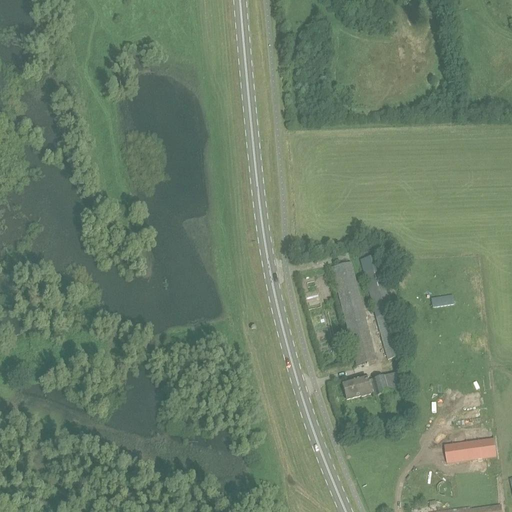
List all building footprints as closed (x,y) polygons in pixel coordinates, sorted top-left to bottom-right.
[(361,261),(360,261),(387,361),(406,356),(379,256),(361,261)] [(352,264),(331,269),(356,365),(376,360),(352,264)] [(454,297),(431,300),(432,309),(455,306),(454,297)] [(406,371),(373,380),(377,397),(406,388),(405,384),(409,382),(406,371)] [(366,375),(342,383),(347,401),(371,394),(366,375)] [(498,458),(495,440),(446,447),(448,465),(498,458)]
